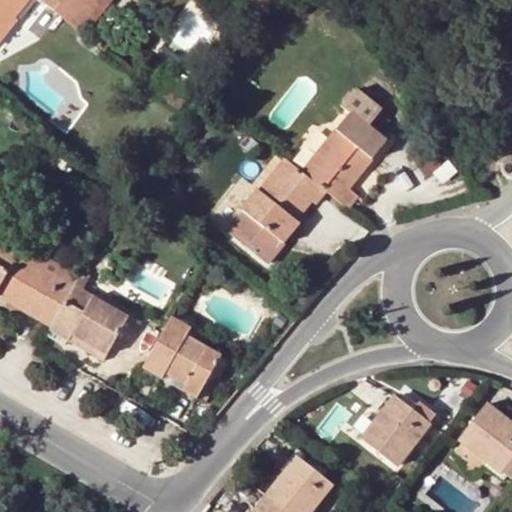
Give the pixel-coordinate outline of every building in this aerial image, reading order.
[(0,0),(0,39),(16,21),(13,18),(28,0),(0,0)] [(40,0),(39,1),(66,23),(76,30),(96,6),(94,4),(97,0),(40,0)] [(96,6),(76,30),(83,35),(110,0),(97,0),(94,4),(96,6)] [(350,111),(301,173),(324,193),(353,214),(362,202),(347,190),(386,140),(368,126),(380,110),(356,90),(343,105),(350,111)] [(282,243),(277,239),(294,219),(295,220),(311,202),(314,204),(324,193),(301,173),(283,159),(240,209),(225,197),(209,217),(268,265),(285,245),(282,243)] [(299,224),(295,220),(294,219),(277,239),(282,243),(299,224)] [(0,291),(11,299),(9,303),(52,327),(75,286),(80,278),(23,245),(18,254),(0,244),(0,291)] [(128,317),(75,286),(52,327),(50,330),(67,341),(72,335),(92,347),(87,354),(102,361),(128,317)] [(0,297),(9,303),(11,299),(0,291),(0,297)] [(171,318),(170,322),(188,332),(190,328),(171,318)] [(170,322),(146,362),(165,373),(185,384),(182,390),(196,398),(220,355),(186,335),(188,332),(170,322)] [(146,362),(143,368),(162,379),(165,373),(146,362)] [(396,399),(362,440),(395,466),(429,424),(396,399)] [(511,426),(485,406),(459,439),(463,442),(486,461),(501,473),(511,481),(511,479),(511,426)] [(478,472),(486,461),(463,442),(454,453),(478,472)] [(297,458),(266,497),(286,511),(309,511),(331,485),(297,458)] [(286,511),(266,497),(253,511),(286,511)]
